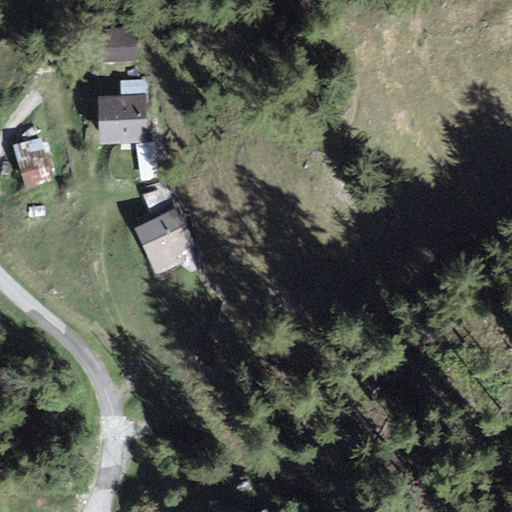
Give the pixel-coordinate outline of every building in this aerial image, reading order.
[(108,56),(135,57),(136,22),(110,21),(108,56)] [(144,98),(101,101),(105,148),(147,145),(144,98)] [(38,141),(16,149),(32,193),(54,185),(38,141)] [(162,191),(143,198),(151,218),(169,212),(162,191)] [(177,213),(139,230),(159,273),(197,256),(177,213)]
